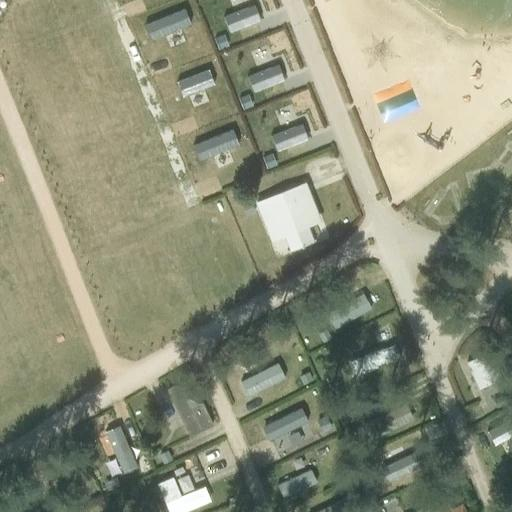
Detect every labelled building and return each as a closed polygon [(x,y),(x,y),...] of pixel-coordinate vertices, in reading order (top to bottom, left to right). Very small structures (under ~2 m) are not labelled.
[(217,15),(225,33),(255,20),(248,2),(217,15)] [(273,63),(241,75),(248,93),(279,81),(273,63)] [(434,82),(406,83),(406,108),(435,107),(434,82)] [(298,125),(267,132),(271,150),(302,143),(298,125)] [(304,183),(254,203),(270,243),(283,237),(289,252),(313,243),(307,228),(320,222),(304,183)] [(225,283),(201,223),(161,240),(168,258),(176,255),(194,296),(225,283)] [(364,292),(301,325),(308,339),(322,332),(323,334),(372,308),(364,292)] [(352,371),(397,363),(394,347),(349,355),(352,371)] [(245,397),(287,376),(279,360),(237,381),(245,397)] [(202,403),(199,404),(187,399),(179,383),(165,389),(188,437),(213,426),(202,403)] [(404,403),(369,419),(376,436),(412,420),(404,403)] [(89,435),(107,477),(121,471),(103,429),(89,435)] [(433,501),(412,511),(463,511),(458,501),(439,511),(433,501)]
